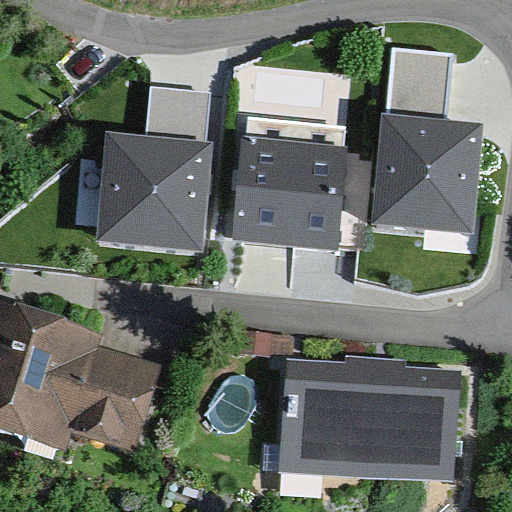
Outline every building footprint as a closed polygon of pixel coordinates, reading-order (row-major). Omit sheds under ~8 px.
[(155,92),(150,145),(213,150),(218,98),(155,92)] [(480,140),(386,132),(377,236),(470,244),(480,140)] [(209,158),(110,151),(102,254),(201,262),(209,158)] [(342,164),(247,156),(239,253),(334,260),(342,164)] [(0,428),(29,438),(34,421),(106,443),(130,369),(58,346),(64,327),(0,307),(0,428)] [(296,384),(291,476),(446,483),(450,391),(296,384)]
